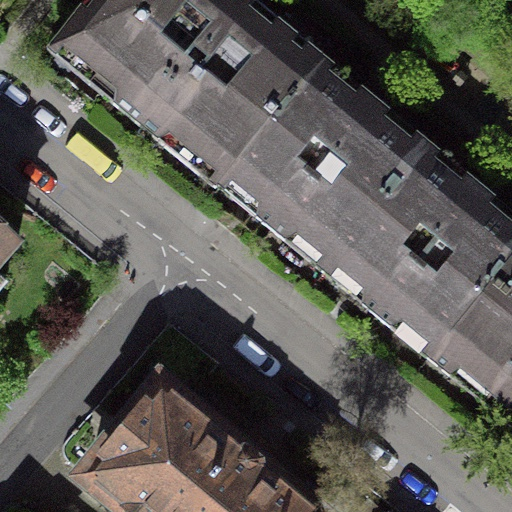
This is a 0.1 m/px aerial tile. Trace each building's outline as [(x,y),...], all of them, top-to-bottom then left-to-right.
[(173,139),(223,180),(322,59),(250,0),(95,0),(90,6),(59,46),(113,90),(113,106),(157,142),(173,139)] [(297,242),(328,267),(428,146),(370,98),(322,59),(223,180),(254,206),(256,219),(284,242),(297,242)] [(403,328),(434,354),(511,258),(511,215),(484,191),(428,146),(328,267),(359,292),(362,306),(389,329),(403,328)] [(0,289),(6,283),(0,278),(0,265),(16,247),(0,232),(0,289)] [(511,258),(434,354),(428,361),(449,378),(464,367),(511,405),(511,407),(509,415),(511,417),(511,258)] [(316,511),(314,511),(312,511),(263,471),(271,462),(257,450),(244,440),(236,449),(180,402),(179,399),(168,390),(153,391),(144,402),(145,406),(95,466),(93,464),(83,476),(94,485),(95,484),(129,511),(316,511)]
